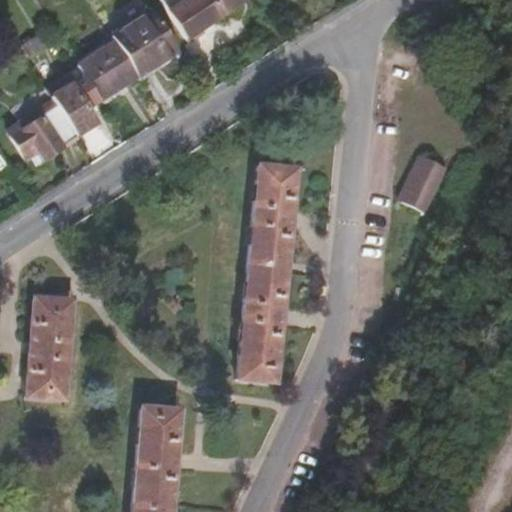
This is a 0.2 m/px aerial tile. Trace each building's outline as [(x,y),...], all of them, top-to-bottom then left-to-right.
[(203,37),(226,22),(224,17),(233,11),(226,0),(202,0),(193,6),(189,0),(188,0),(167,14),(188,49),(203,39),(203,37)] [(226,0),(233,11),(247,2),(245,0),(226,0)] [(233,11),(236,16),(250,6),(247,2),(233,11)] [(226,22),(236,16),(233,11),(224,17),(226,22)] [(175,59),(179,57),(150,13),(110,38),(113,43),(134,77),(171,54),(175,59)] [(28,55),(41,47),(35,38),(23,45),(28,55)] [(126,83),(134,77),(113,43),(75,68),(97,102),(126,83)] [(49,100),(73,139),(95,125),(69,84),(48,97),(49,100)] [(39,159),(73,139),(49,100),(7,127),(25,157),(33,152),(39,159)] [(443,171),(418,159),(396,203),(422,215),(443,171)] [(245,275),(283,278),(294,171),(257,167),(245,275)] [(272,384),(283,278),(245,275),(234,381),(272,384)] [(69,302),(32,299),(24,398),(61,400),(69,302)] [(129,511),(167,511),(176,412),(138,409),(129,511)]
